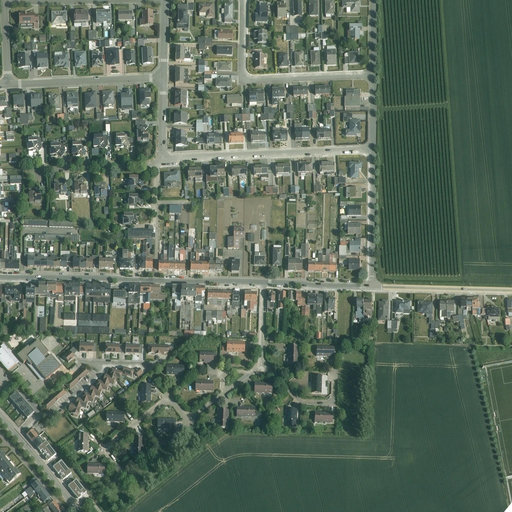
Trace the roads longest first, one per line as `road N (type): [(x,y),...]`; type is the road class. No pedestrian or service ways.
road 1 (residential): [(373,150),(157,163)]
road 2 (residential): [(243,0),(242,79),(373,75)]
road 3 (residential): [(223,393),(193,416),(163,401),(109,444),(118,469)]
road 4 (unclassified): [(152,369),(109,363),(51,415),(40,414),(15,434)]
road 5 (tertiary): [(0,276),(155,281)]
road 6 (residential): [(8,85),(162,76)]
road 7 (tertiary): [(371,287),(511,291)]
road 8 (residential): [(371,287),(373,150)]
road 9 (residential): [(157,163),(28,169)]
